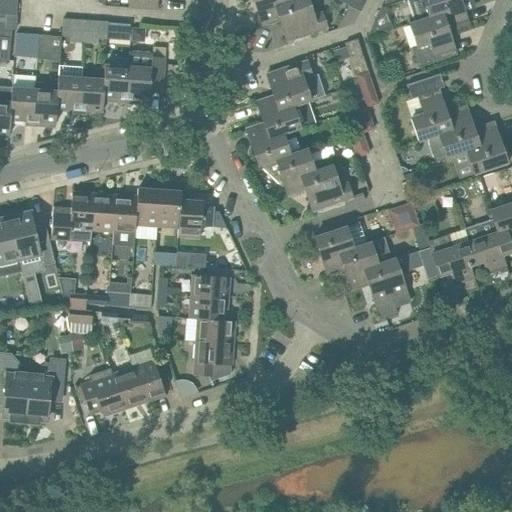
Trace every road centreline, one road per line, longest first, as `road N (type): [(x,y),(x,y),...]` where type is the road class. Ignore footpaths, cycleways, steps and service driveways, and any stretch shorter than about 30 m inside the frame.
road 1 (residential): [(0,468),(70,457),(259,398),(298,358),(321,316)]
road 2 (residential): [(321,316),(288,284),(271,237),(195,123)]
road 3 (residential): [(321,316),(389,345),(511,300)]
road 4 (residential): [(0,173),(195,123)]
road 5 (residential): [(195,123),(210,66),(212,0)]
